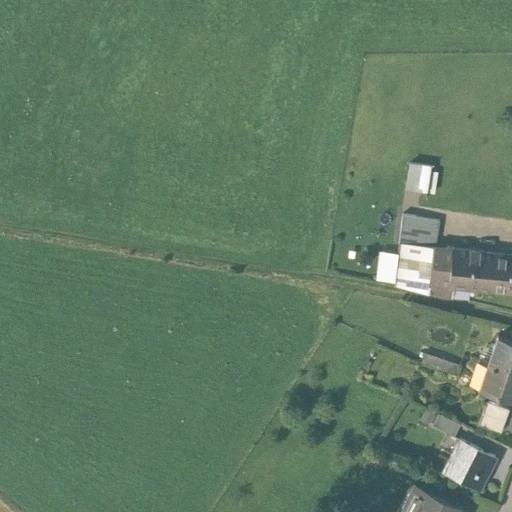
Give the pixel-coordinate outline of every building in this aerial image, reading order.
[(409,162),(405,187),(426,190),(430,165),(409,162)] [(394,282),(431,292),(435,244),(437,221),(402,215),(398,253),(394,282)] [(431,292),(452,296),(453,284),(449,284),(454,246),(435,244),(431,292)] [(511,252),(454,246),(449,284),(453,284),(511,290),(511,252)] [(375,280),(394,282),(398,253),(379,250),(375,280)] [(511,339),(498,335),(489,361),(511,368),(511,339)] [(511,397),(511,368),(489,361),(480,386),(511,397)] [(509,408),(485,400),(478,422),(501,430),(509,408)] [(438,413),(432,425),(454,436),(459,424),(438,413)] [(493,457),(458,438),(442,469),(477,488),(493,457)] [(465,511),(466,511),(414,485),(400,511),(465,511)]
